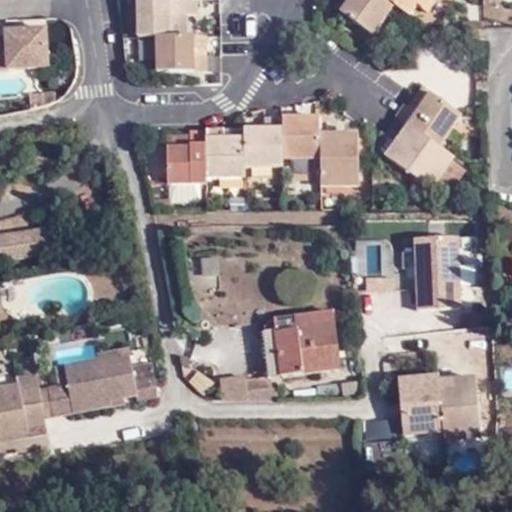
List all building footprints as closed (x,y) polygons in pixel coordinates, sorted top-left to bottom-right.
[(342,17),(353,1),(351,0),(345,0),(336,13),(342,17)] [(351,0),(353,1),(342,17),(375,38),(395,8),(383,0),(351,0)] [(409,19),(419,5),(413,1),(403,14),(409,19)] [(190,2),(142,3),(144,41),(157,40),(174,40),(174,18),(188,18),(199,18),(199,2),(190,2)] [(483,18),(482,4),(470,5),(470,18),(483,18)] [(189,39),(188,18),(174,18),(174,40),(182,39),(189,39)] [(0,38),(0,56),(12,57),(13,70),(47,69),(47,30),(22,31),(22,39),(8,39),(0,38)] [(182,39),(174,40),(157,40),(158,72),(196,72),(196,59),(183,58),(182,39)] [(195,39),(189,39),(182,39),(183,58),(196,59),(195,39)] [(0,70),(13,70),(12,57),(0,56),(0,70)] [(428,93),(424,90),(410,110),(414,113),(428,93)] [(54,92),(29,94),(30,109),(43,104),(51,99),(55,96),(54,92)] [(405,107),(397,118),(406,125),(443,150),(466,119),(428,93),(414,113),(410,110),(405,107)] [(265,127),(246,126),(246,142),(247,166),(284,165),(284,159),(284,119),(265,119),(265,127)] [(322,136),(322,123),(322,119),(284,119),(284,159),(323,158),(322,136)] [(328,128),(328,123),(322,123),(322,136),(343,136),(343,129),(328,128)] [(433,183),(450,159),(452,157),(443,150),(406,125),(386,154),(431,185),(433,183)] [(359,186),(359,136),(343,136),(322,136),(323,158),(323,186),(359,186)] [(194,156),(174,156),(174,189),(203,189),(209,189),(209,181),(209,137),(194,138),(194,142),(194,150),(194,156)] [(225,142),(225,137),(209,137),(209,181),(247,181),(247,166),(246,142),(225,142)] [(194,150),(194,142),(174,142),(174,150),(174,156),(194,156),(194,150)] [(445,191),(462,168),(450,159),(433,183),(445,191)] [(204,207),(203,189),(174,189),(174,207),(204,207)] [(49,230),(0,236),(0,246),(2,261),(52,254),(49,230)] [(415,312),(460,310),(458,241),(413,242),(414,254),(401,254),(402,275),(413,275),(415,312)] [(200,282),(219,286),(225,256),(205,252),(200,282)] [(463,326),(484,326),(484,310),(463,310),(463,326)] [(335,315),(274,322),(275,333),(336,326),(335,315)] [(280,377),(342,370),(336,326),(275,333),(280,377)] [(269,379),(280,377),(275,333),(264,335),(269,379)] [(135,392),(136,398),(155,395),(152,376),(133,379),(131,366),(128,349),(97,355),(98,359),(63,365),(66,382),(54,384),(58,412),(109,403),(108,396),(122,394),(135,392)] [(152,376),(150,362),(131,366),(133,379),(152,376)] [(63,365),(51,368),(54,384),(66,382),(63,365)] [(35,388),(32,374),(14,377),(15,383),(0,386),(0,439),(23,435),(21,420),(41,416),(59,413),(58,412),(54,384),(35,388)] [(245,379),(244,376),(220,379),(222,402),(247,399),(277,396),(276,387),(268,388),(267,377),(245,379)] [(443,442),(481,438),(475,378),(438,381),(437,376),(406,379),(407,392),(397,393),(401,436),(442,432),(443,442)] [(397,393),(407,392),(406,379),(396,380),(397,393)] [(363,385),(362,380),(338,383),(340,398),(362,395),(363,385)] [(109,403),(123,400),(122,394),(108,396),(109,403)] [(23,435),(41,416),(21,420),(23,435)] [(511,445),(511,427),(500,427),(500,445),(511,445)]
